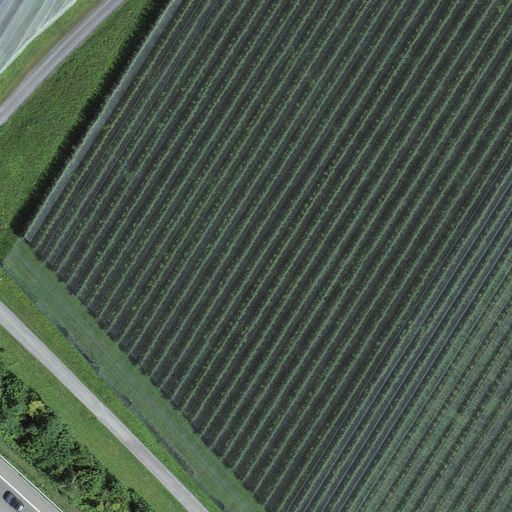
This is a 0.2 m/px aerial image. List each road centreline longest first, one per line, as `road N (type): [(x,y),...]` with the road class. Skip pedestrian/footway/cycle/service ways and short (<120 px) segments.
road 1 (track): [(197,511),(0,308)]
road 2 (unclassified): [(121,0),(0,127)]
